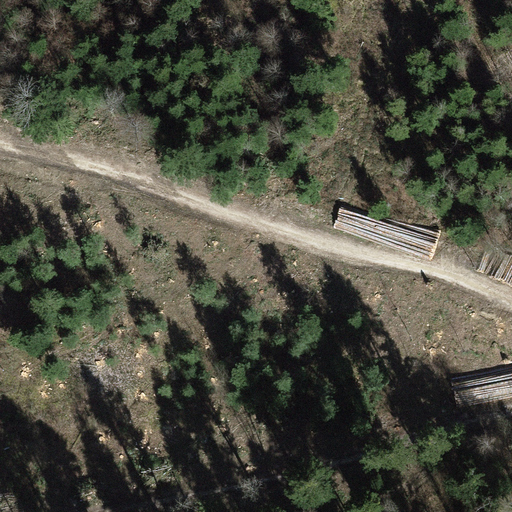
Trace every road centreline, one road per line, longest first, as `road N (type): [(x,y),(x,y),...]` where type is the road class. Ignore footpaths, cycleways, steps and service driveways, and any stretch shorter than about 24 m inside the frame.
road 1 (track): [(511,298),(457,274),(0,139)]
road 2 (track): [(66,511),(427,440),(511,411)]
road 3 (track): [(511,413),(366,511)]
